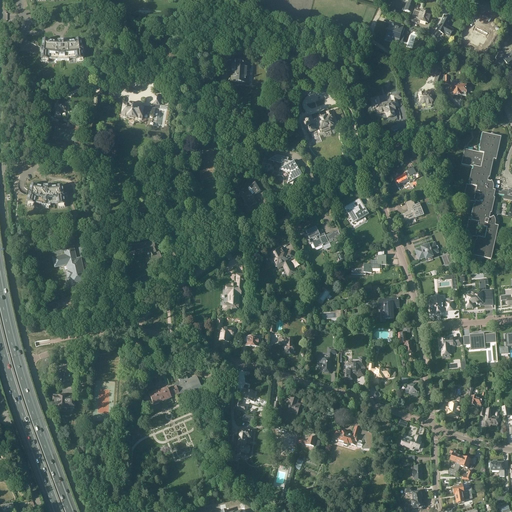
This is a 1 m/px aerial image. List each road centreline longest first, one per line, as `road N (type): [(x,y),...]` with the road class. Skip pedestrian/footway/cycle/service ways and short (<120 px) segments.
road 1 (residential): [(418,327),(411,287),(364,167),(511,90)]
road 2 (residential): [(434,427),(278,370),(125,328)]
road 3 (track): [(125,328),(215,258),(364,167)]
road 4 (track): [(192,276),(171,182),(178,77),(197,0)]
road 5 (motorway): [(71,511),(22,375),(0,274)]
road 6 (motorway): [(0,345),(56,511)]
road 7 (residential): [(82,511),(27,359)]
road 8 (unclassified): [(24,345),(0,202)]
